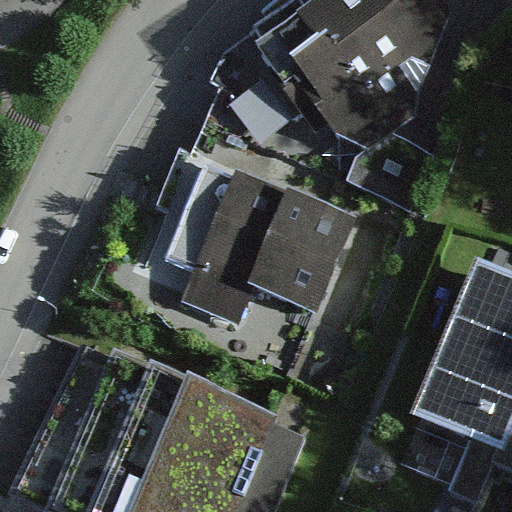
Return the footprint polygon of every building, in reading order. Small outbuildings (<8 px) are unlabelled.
[(225,59),(211,86),(220,91),(239,101),(272,78),(255,56),(298,25),(297,21),(325,0),(295,0),(299,4),(225,59)] [(336,143),(367,156),(393,138),(414,122),(418,97),(400,75),(412,66),(429,72),(450,18),(436,0),(325,0),(297,21),(298,25),(255,56),(272,78),(285,97),(283,100),(316,139),(327,133),(336,143)] [(347,187),(410,213),(434,155),(393,138),(367,156),(356,164),(347,187)] [(358,234),(185,169),(143,279),(317,344),(358,234)] [(511,293),(479,281),(417,440),(511,476),(511,293)] [(275,511),(305,443),(79,349),(10,511),(275,511)]
